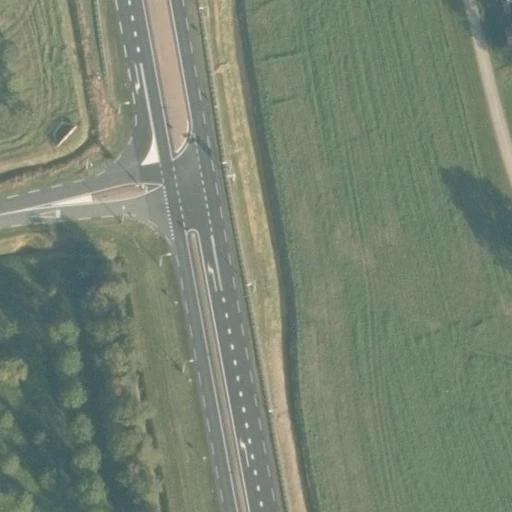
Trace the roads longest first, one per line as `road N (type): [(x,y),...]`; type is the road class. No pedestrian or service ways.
road 1 (trunk): [(268,511),(207,178)]
road 2 (trunk): [(169,185),(229,511)]
road 3 (trunk): [(133,0),(169,185)]
road 4 (trunk): [(207,178),(173,0)]
road 5 (tertiary): [(169,185),(0,216)]
